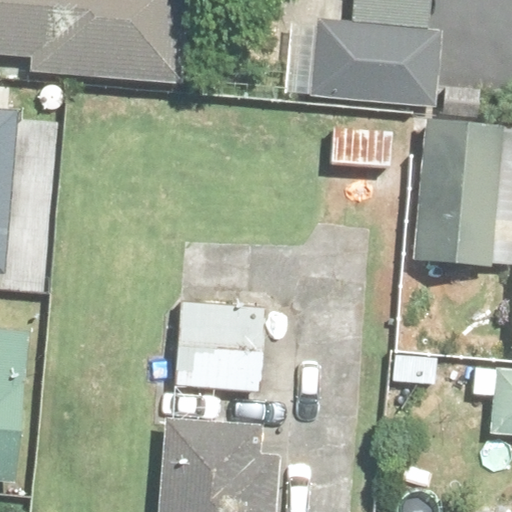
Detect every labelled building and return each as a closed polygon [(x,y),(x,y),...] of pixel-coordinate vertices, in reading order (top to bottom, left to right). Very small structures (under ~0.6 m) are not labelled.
[(0,0),(0,79),(160,91),(166,0),(0,0)] [(511,0),(483,0),(482,67),(511,68),(511,0)] [(386,67),(264,64),(261,143),(383,146),(386,67)] [(13,119),(0,118),(0,279),(1,280),(13,119)] [(511,224),(502,224),(500,275),(458,273),(452,404),(511,406),(511,224)] [(270,266),(200,257),(196,289),(266,298),(270,266)] [(208,348),(117,344),(113,432),(205,436),(208,348)] [(511,425),(441,423),(438,481),(511,483),(511,425)] [(222,511),(224,464),(105,459),(102,511),(222,511)]
